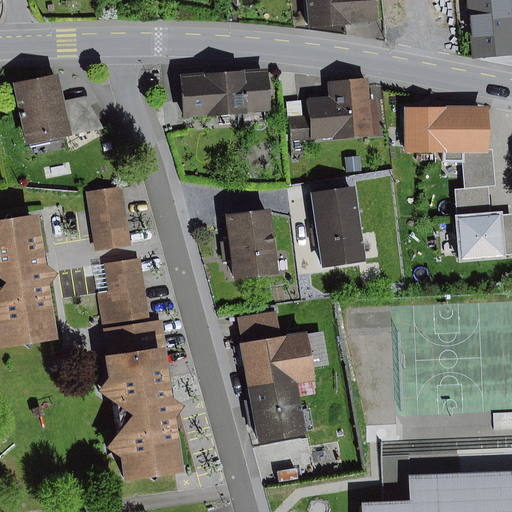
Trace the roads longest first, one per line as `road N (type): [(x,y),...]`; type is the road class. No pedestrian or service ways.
road 1 (residential): [(121,44),(249,511)]
road 2 (secondary): [(121,44),(266,50),(511,92)]
